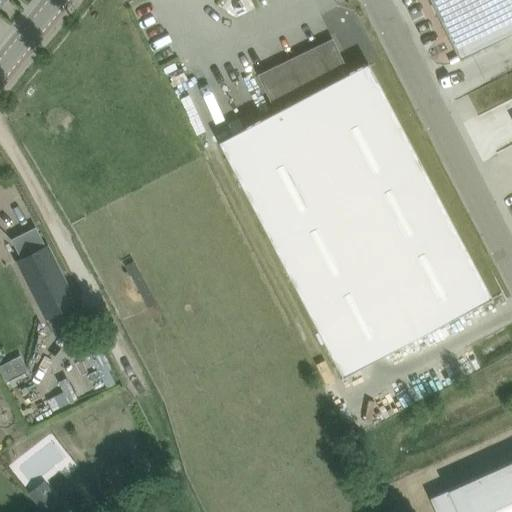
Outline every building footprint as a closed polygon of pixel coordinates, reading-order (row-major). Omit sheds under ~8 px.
[(511,34),(511,0),(430,0),(460,60),(511,34)] [(276,112),(219,142),(342,377),(492,297),(368,63),(349,73),(332,39),(258,75),(276,112)] [(12,239),(21,258),(45,246),(36,227),(12,239)] [(47,318),(76,304),(47,245),(45,246),(21,258),(17,260),(47,318)] [(107,388),(116,383),(93,340),(85,345),(107,388)] [(10,362),(0,367),(6,379),(16,374),(10,362)] [(63,392),(47,400),(53,411),(78,398),(67,377),(58,382),(63,392)] [(511,511),(511,460),(448,490),(457,511),(511,511)] [(61,511),(66,508),(56,494),(39,507),(43,511),(61,511)]
